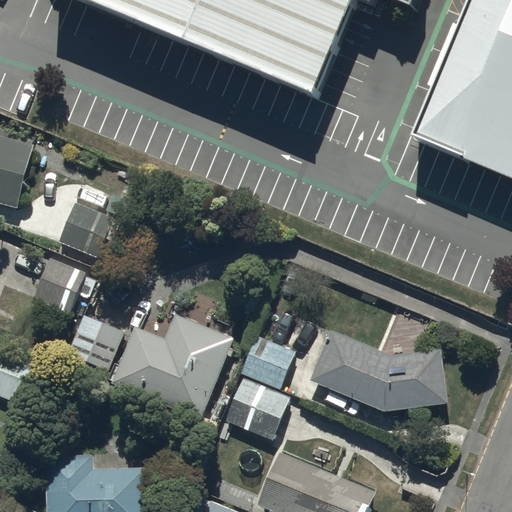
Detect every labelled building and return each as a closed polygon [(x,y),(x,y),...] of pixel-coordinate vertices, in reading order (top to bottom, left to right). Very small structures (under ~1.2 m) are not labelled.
[(114,0),(321,85),(356,0),(415,0),(418,1),(418,0),(114,0)] [(511,0),(471,0),(418,129),(511,168),(511,0)] [(37,142),(0,133),(0,200),(22,206),(37,142)] [(105,211),(75,200),(61,241),(91,252),(105,211)] [(90,270),(51,256),(35,299),(74,313),(90,270)] [(126,329),(81,311),(65,352),(111,369),(126,329)] [(168,338),(137,325),(115,382),(204,418),(236,336),(177,314),(168,338)] [(395,354),(335,330),(314,378),(387,410),(450,401),(443,349),(395,354)] [(239,370),(244,372),(281,388),(296,350),(254,333),(239,370)] [(51,363),(10,347),(0,372),(0,393),(34,407),(51,363)] [(292,394),(245,376),(227,419),(274,438),(292,394)] [(368,511),(377,490),(283,450),(260,503),(281,511),(368,511)] [(94,453),(47,454),(47,511),(150,511),(149,467),(95,468),(94,453)] [(36,511),(37,510),(2,495),(0,501),(0,511),(36,511)] [(243,511),(214,498),(207,511),(243,511)]
